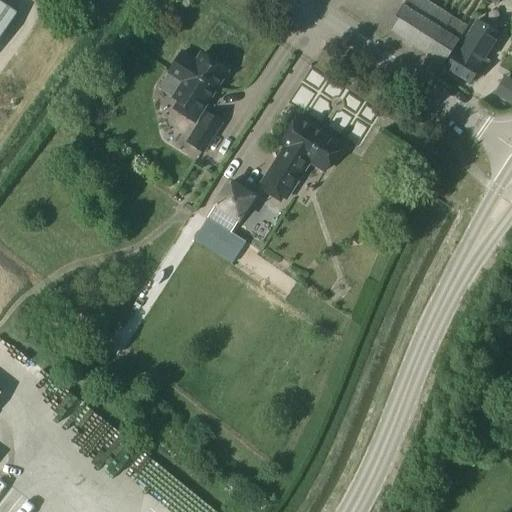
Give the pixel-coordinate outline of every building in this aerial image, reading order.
[(426,0),(407,0),(404,6),(388,30),(445,65),(460,39),(469,25),(426,0)] [(0,4),(0,38),(16,15),(0,4)] [(477,20),(458,52),(456,51),(446,68),(472,83),(482,67),(481,66),(501,34),(477,20)] [(202,55),(197,63),(182,53),(169,73),(170,73),(160,89),(174,98),(174,99),(184,106),(180,113),(193,122),(195,123),(228,71),(202,55)] [(511,104),(511,79),(502,74),(492,94),(511,104)] [(223,123),(207,114),(189,144),(204,153),(223,123)] [(309,161),(325,171),(341,146),(313,127),(314,126),(299,116),(281,143),(285,145),(265,177),(263,180),(286,195),(309,161)] [(254,198),(231,183),(208,218),(231,233),(254,198)] [(114,440),(100,457),(105,460),(98,469),(141,505),(162,480),(114,440)]
